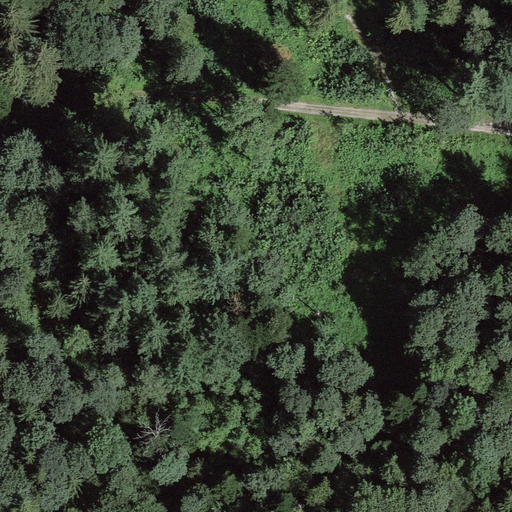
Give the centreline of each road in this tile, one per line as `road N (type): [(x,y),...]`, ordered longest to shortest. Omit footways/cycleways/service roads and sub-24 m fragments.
road 1 (track): [(0,152),(62,104),(167,88),(511,129)]
road 2 (track): [(98,511),(0,353)]
